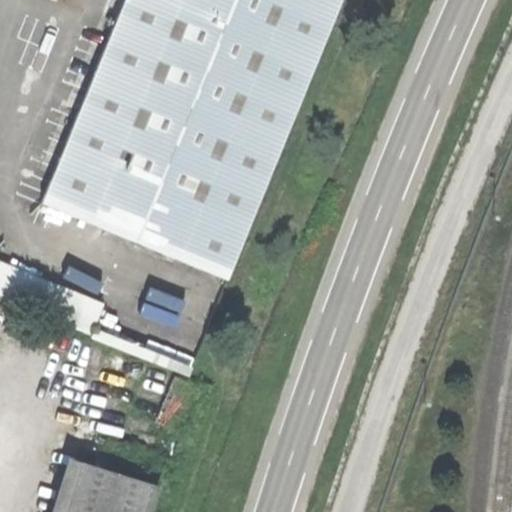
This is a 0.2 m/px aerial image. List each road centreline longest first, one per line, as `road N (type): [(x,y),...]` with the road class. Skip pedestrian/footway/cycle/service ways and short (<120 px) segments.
road 1 (secondary): [(467,0),(357,266),(274,511)]
road 2 (residential): [(347,511),(458,204),(511,84)]
